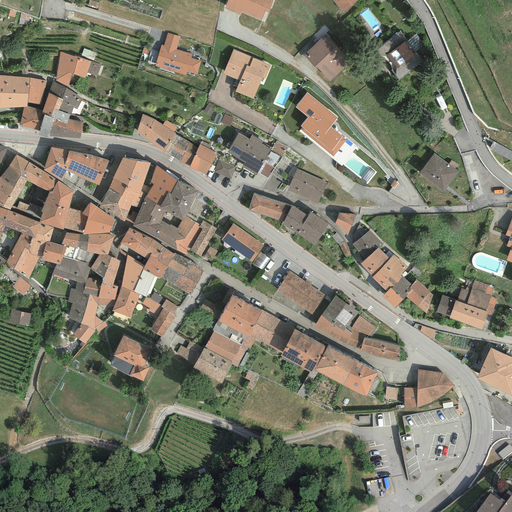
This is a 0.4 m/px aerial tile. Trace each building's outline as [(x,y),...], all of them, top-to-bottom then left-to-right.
[(98,3),(89,0),(88,0),(86,5),(96,8),(98,3)] [(272,0),(227,0),(224,8),(240,15),(242,12),(261,20),(265,11),(268,12),(272,0)] [(331,0),(343,13),(357,0),(331,0)] [(29,17),(20,14),(18,24),(28,24),(29,17)] [(423,61),(400,31),(375,52),(380,57),(382,58),(385,60),(389,63),(391,67),(391,71),(399,80),(423,61)] [(200,61),(190,58),(192,54),(176,49),(180,37),(167,33),(163,46),(161,45),(154,66),(185,75),(186,72),(196,75),(200,61)] [(325,35),(303,56),(315,69),(316,68),(330,82),(351,62),(325,35)] [(96,53),(84,48),(82,53),(82,54),(94,59),(96,53)] [(265,79),(270,66),(233,50),(223,74),(240,80),(235,92),(253,99),(261,77),(265,79)] [(74,54),(60,51),(55,77),(68,84),(71,70),(84,75),(86,70),(91,60),(74,54)] [(101,64),(91,60),(86,70),(97,75),(101,64)] [(0,108),(23,107),(27,107),(27,106),(27,102),(27,101),(29,78),(0,75),(0,108)] [(47,81),(29,78),(27,101),(27,102),(40,105),(47,81)] [(52,81),(48,93),(61,99),(66,88),(52,81)] [(82,99),(66,88),(61,99),(62,100),(58,110),(70,114),(69,116),(70,116),(73,108),(77,109),(82,99)] [(43,108),(42,111),(41,113),(44,115),(50,117),(52,112),(53,109),(58,110),(62,100),(61,99),(48,93),(43,108)] [(300,130),(332,157),(346,140),(330,127),(337,117),(306,93),(295,107),(308,117),(300,126),(302,127),(300,130)] [(214,105),(208,101),(203,110),(209,114),(214,105)] [(42,111),(27,106),(27,107),(23,107),(19,126),(39,131),(44,115),(41,113),(42,111)] [(80,139),(83,122),(68,119),(69,117),(69,116),(70,114),(58,110),(53,109),(52,112),(50,117),(53,118),(47,136),(80,139)] [(142,114),(136,132),(163,153),(164,152),(175,134),(175,133),(173,132),(162,125),(154,119),(142,114)] [(232,118),(224,114),(221,122),(229,125),(232,118)] [(39,131),(38,134),(46,138),(47,136),(53,118),(50,117),(44,115),(39,131)] [(165,120),(162,125),(173,132),(176,127),(165,120)] [(238,133),(227,152),(244,163),(241,167),(255,175),(269,151),(270,149),(262,144),(263,142),(251,135),(249,140),(238,133)] [(175,134),(164,152),(179,162),(189,143),(175,134)] [(287,147),(276,140),(270,149),(269,151),(281,157),(287,147)] [(511,150),(494,140),(491,148),(511,160),(511,150)] [(189,143),(179,162),(189,166),(189,168),(206,175),(217,153),(199,144),(198,148),(189,143)] [(69,151),(50,147),(43,170),(62,182),(66,171),(96,185),(99,186),(108,161),(91,155),(69,151)] [(418,174),(443,192),(458,172),(433,153),(418,174)] [(57,181),(16,155),(8,167),(26,180),(26,181),(49,192),(51,193),(57,181)] [(150,163),(122,158),(113,179),(127,186),(131,190),(139,194),(140,192),(150,163)] [(235,167),(218,160),(213,172),(230,179),(235,167)] [(177,181),(156,165),(150,182),(154,183),(147,194),(145,197),(160,206),(168,193),(171,194),(177,181)] [(26,180),(8,167),(0,176),(0,205),(10,210),(26,181),(26,180)] [(296,169),(287,190),(317,204),(326,182),(296,169)] [(127,186),(113,179),(108,188),(99,205),(124,222),(131,206),(140,208),(145,197),(147,194),(140,192),(139,194),(131,190),(127,186)] [(73,192),(57,181),(51,193),(49,192),(42,208),(40,212),(42,213),(40,219),(39,222),(62,230),(63,228),(69,208),(73,192)] [(198,191),(177,181),(171,194),(168,193),(160,206),(159,207),(165,211),(161,221),(169,226),(170,224),(177,229),(182,220),(183,221),(185,217),(198,191)] [(254,195),(248,210),(264,216),(269,200),(254,195)] [(132,226),(155,238),(162,226),(159,224),(161,221),(165,211),(159,207),(160,206),(145,197),(140,208),(132,226)] [(291,206),(269,200),(264,216),(283,221),(291,206)] [(40,212),(42,208),(29,203),(29,206),(19,202),(16,209),(40,219),(42,213),(40,212)] [(109,233),(114,219),(89,202),(83,212),(82,214),(88,217),(83,233),(82,235),(109,233)] [(307,216),(291,206),(283,221),(281,224),(315,245),(328,224),(309,212),(307,216)] [(82,214),(83,212),(69,208),(63,228),(83,233),(88,217),(82,214)] [(40,223),(7,210),(3,226),(5,226),(21,233),(31,237),(35,238),(40,223)] [(355,213),(338,210),(335,221),(347,233),(355,213)] [(155,238),(186,255),(188,251),(189,251),(190,251),(202,229),(198,227),(200,225),(185,217),(183,221),(182,220),(177,229),(170,224),(169,226),(161,221),(159,224),(162,226),(155,238)] [(202,229),(190,251),(201,257),(216,228),(202,221),(200,225),(198,227),(202,229)] [(53,228),(40,223),(35,238),(31,237),(29,245),(31,246),(29,250),(28,253),(39,256),(41,257),(46,241),(49,242),(53,228)] [(263,246),(232,224),(221,240),(252,262),(263,246)] [(142,235),(128,228),(117,249),(127,257),(127,255),(129,257),(133,251),(142,235)] [(369,230),(352,244),(364,261),(378,248),(379,249),(383,244),(369,230)] [(5,262),(13,269),(28,279),(39,256),(28,253),(29,250),(31,246),(29,245),(31,237),(21,233),(5,262)] [(78,234),(65,233),(60,245),(66,247),(62,257),(76,261),(79,248),(77,248),(78,234)] [(342,240),(336,233),(331,237),(338,244),(342,240)] [(82,235),(78,234),(77,248),(79,248),(76,261),(82,262),(86,251),(87,235),(82,235)] [(107,234),(87,235),(86,251),(82,262),(88,264),(87,267),(90,268),(99,254),(100,255),(106,254),(108,254),(113,237),(107,234)] [(153,240),(142,235),(133,251),(148,259),(149,256),(166,268),(174,255),(173,254),(153,240)] [(60,245),(49,242),(46,241),(41,257),(40,259),(56,264),(59,265),(62,257),(66,247),(60,245)] [(343,242),(338,245),(345,257),(350,255),(343,242)] [(217,251),(210,247),(205,254),(212,259),(217,251)] [(364,261),(360,264),(372,278),(386,292),(390,288),(391,289),(401,277),(399,275),(407,267),(393,255),(389,259),(379,249),(378,248),(364,261)] [(444,253),(435,248),(430,255),(440,261),(444,253)] [(174,253),(173,254),(174,255),(166,268),(160,277),(190,296),(202,271),(190,261),(174,253)] [(120,261),(106,254),(100,255),(99,254),(90,268),(90,269),(103,278),(102,281),(102,285),(112,288),(112,285),(120,261)] [(129,257),(127,255),(127,257),(120,287),(135,293),(135,292),(133,292),(142,270),(144,266),(129,257)] [(144,266),(142,270),(154,276),(159,279),(160,277),(166,268),(149,256),(148,259),(144,266)] [(76,261),(62,257),(59,265),(56,264),(52,274),(77,282),(85,284),(87,277),(90,269),(90,268),(87,267),(88,264),(82,262),(76,261)] [(145,297),(154,276),(142,270),(133,292),(135,292),(139,294),(145,297)] [(325,295),(310,286),(312,284),(306,280),(304,282),(289,271),(282,282),(276,291),(311,315),(325,295)] [(19,277),(16,283),(12,287),(22,296),(30,286),(19,277)] [(102,281),(87,277),(85,284),(83,293),(89,295),(98,297),(100,284),(102,285),(102,281)] [(433,295),(416,280),(411,285),(401,277),(391,289),(390,288),(386,292),(382,296),(394,309),(406,297),(426,313),(433,295)] [(449,317),(449,318),(481,329),(486,315),(490,316),(497,299),(490,296),(493,288),(474,281),(471,289),(461,286),(456,301),(441,295),(435,312),(449,317)] [(85,284),(77,282),(75,289),(70,288),(67,302),(72,303),(68,318),(81,324),(89,295),(83,293),(85,284)] [(117,287),(112,285),(112,288),(102,285),(100,284),(98,297),(97,298),(98,298),(97,304),(114,307),(118,295),(115,295),(117,287)] [(135,293),(120,287),(118,295),(114,307),(111,311),(129,318),(139,294),(135,292),(135,293)] [(162,297),(153,293),(150,299),(158,304),(162,297)] [(98,297),(89,295),(81,324),(94,332),(94,328),(95,316),(97,304),(98,298),(97,298),(98,297)] [(247,304),(231,296),(219,320),(218,319),(212,330),(213,331),(227,339),(247,304)] [(357,311),(334,296),(321,316),(314,326),(345,345),(352,334),(350,332),(345,329),(357,311)] [(150,299),(145,297),(142,303),(149,308),(148,310),(158,316),(163,309),(161,307),(161,306),(158,304),(150,299)] [(219,313),(222,308),(205,298),(199,308),(217,318),(219,313)] [(161,307),(163,309),(158,316),(150,330),(162,337),(174,316),(172,314),(176,306),(165,300),(161,306),(161,307)] [(260,311),(247,304),(227,339),(241,346),(240,347),(246,350),(247,348),(249,349),(255,339),(249,336),(261,312),(260,311)] [(31,313),(11,309),(9,322),(28,326),(31,313)] [(294,329),(261,309),(260,311),(261,312),(249,336),(255,339),(282,353),(294,330),(294,329)] [(103,322),(95,316),(94,328),(98,332),(107,326),(103,322)] [(375,328),(359,316),(351,328),(352,329),(350,332),(352,334),(345,345),(360,351),(364,338),(370,339),(375,328)] [(84,344),(94,332),(81,324),(72,335),(84,344)] [(434,330),(422,325),(420,330),(431,338),(434,330)] [(325,347),(294,330),(282,353),(280,356),(311,373),(312,370),(313,371),(325,347)] [(204,348),(232,362),(231,364),(237,367),(246,350),(240,347),(241,346),(227,339),(213,331),(204,348)] [(142,381),(149,367),(148,367),(144,365),(152,350),(149,348),(123,336),(113,356),(134,366),(129,375),(142,381)] [(399,356),(399,346),(370,339),(364,338),(360,351),(375,356),(398,361),(399,356)] [(203,349),(190,341),(186,348),(180,345),(175,354),(194,365),(203,349)] [(355,361),(327,347),(314,369),(316,370),(315,371),(342,385),(355,361)] [(194,365),(192,368),(221,384),(231,364),(232,362),(204,348),(203,349),(194,365)] [(511,357),(490,348),(476,378),(511,395),(511,393),(511,357)] [(377,373),(355,361),(342,385),(363,396),(363,395),(366,396),(369,390),(374,391),(381,376),(377,374),(377,373)] [(416,388),(403,389),(404,410),(416,407),(429,403),(441,396),(454,386),(442,373),(418,370),(416,388)] [(258,377),(248,372),(245,378),(249,380),(246,387),(252,390),(258,377)] [(397,388),(386,387),(384,399),(396,400),(397,388)] [(367,440),(360,441),(362,457),(369,456),(367,442),(367,440)] [(511,511),(511,493),(507,490),(499,501),(490,494),(475,511),(511,511)]
